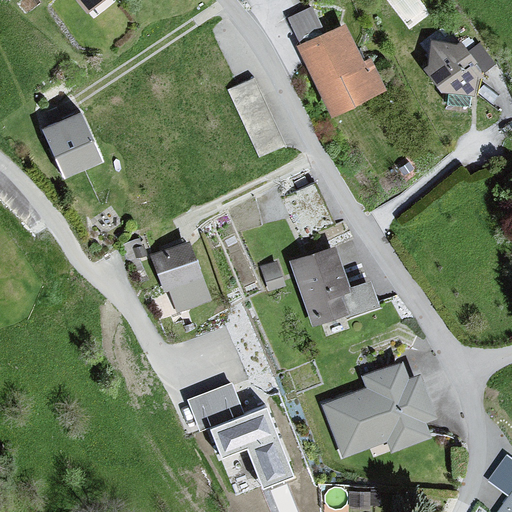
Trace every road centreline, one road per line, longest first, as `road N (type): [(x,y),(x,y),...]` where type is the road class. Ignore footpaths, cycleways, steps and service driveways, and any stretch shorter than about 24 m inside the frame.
road 1 (residential): [(459,373),(349,210),(226,0)]
road 2 (residential): [(458,511),(476,432),(459,373)]
